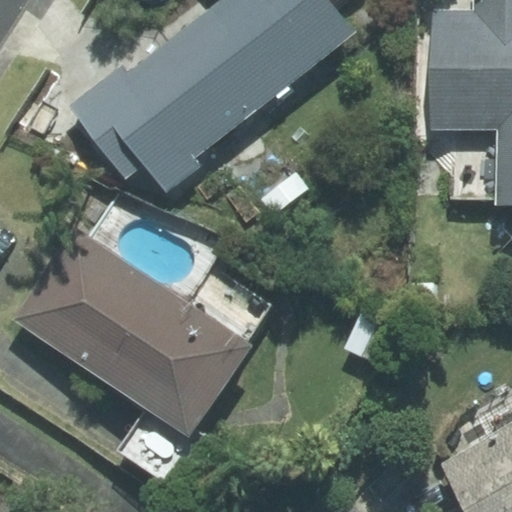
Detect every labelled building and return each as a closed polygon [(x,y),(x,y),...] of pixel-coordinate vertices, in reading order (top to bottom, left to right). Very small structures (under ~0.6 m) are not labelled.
[(358,31),(334,0),(218,0),(129,69),(125,63),(72,103),(128,176),(146,163),(166,190),(201,164),(195,156),(358,31)] [(511,0),(481,0),(482,12),(440,13),(440,133),(505,132),(504,206),(511,206),(511,0)] [(14,322),(190,439),(252,345),(75,228),(14,322)] [(395,327),(363,310),(346,345),(377,361),(395,327)] [(511,511),(511,419),(440,462),(469,511),(511,511)] [(0,511),(22,511),(19,498),(0,502),(0,511)]
